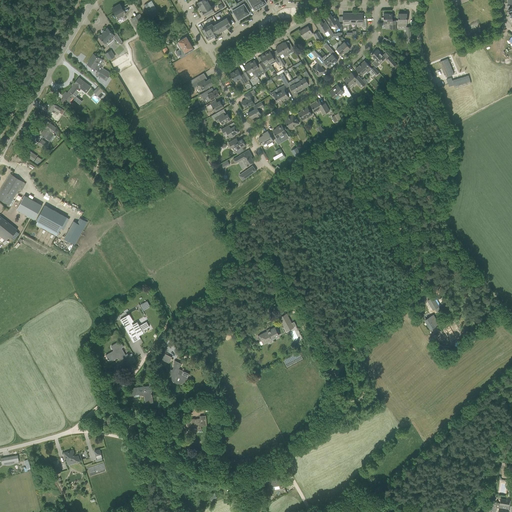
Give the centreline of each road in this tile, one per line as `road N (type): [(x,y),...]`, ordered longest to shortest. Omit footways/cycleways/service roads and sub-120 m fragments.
road 1 (track): [(259,464),(217,475),(75,430),(130,381),(183,316),(244,280),(271,246),(446,146)]
road 2 (track): [(292,443),(423,257),(441,208),(446,146)]
road 3 (residential): [(250,133),(321,89),(374,41),(375,4)]
road 4 (tertiary): [(0,156),(94,0)]
road 5 (track): [(446,146),(445,114),(419,50),(416,2)]
road 6 (residential): [(218,74),(309,19),(314,4)]
